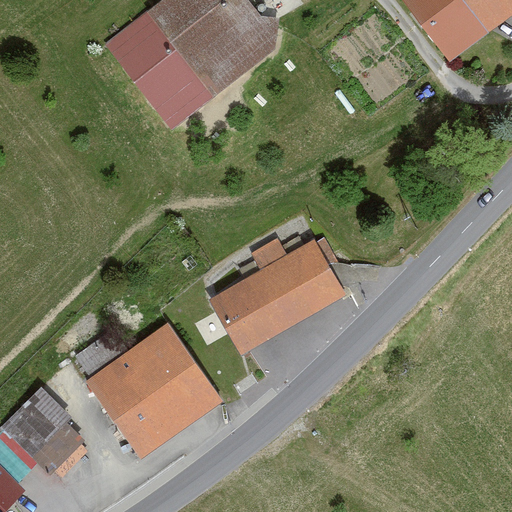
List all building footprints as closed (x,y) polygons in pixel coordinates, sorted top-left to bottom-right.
[(248,0),(165,0),(108,42),(173,131),(285,50),(248,0)] [(511,0),(414,0),(460,58),(511,17),(511,0)] [(266,270),(218,298),(249,353),(355,293),(323,237),(292,255),(283,239),(257,254),(266,270)] [(167,325),(85,384),(138,457),(220,399),(167,325)] [(88,370),(122,347),(109,329),(76,352),(88,370)] [(41,388),(0,428),(0,466),(15,482),(35,461),(49,474),(84,440),(66,422),(70,418),(41,388)] [(15,482),(0,466),(0,511),(2,511),(24,490),(15,482)]
